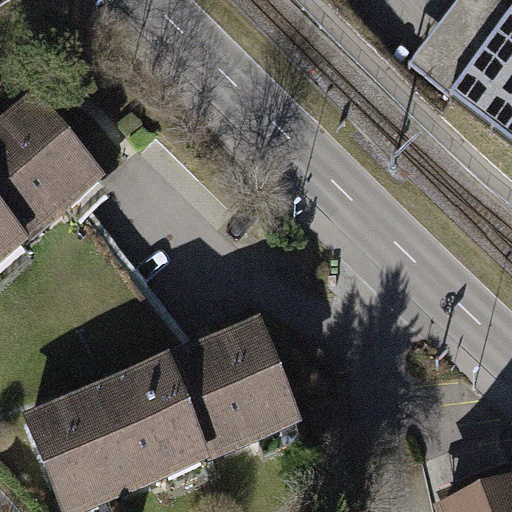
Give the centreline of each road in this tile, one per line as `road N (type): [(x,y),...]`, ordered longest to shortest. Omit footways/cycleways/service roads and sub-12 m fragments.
road 1 (secondary): [(385,238),(151,0)]
road 2 (unknown): [(135,177),(205,251),(281,311),(329,330),(383,335)]
road 3 (residential): [(385,238),(379,511)]
road 4 (secondary): [(511,356),(385,238)]
